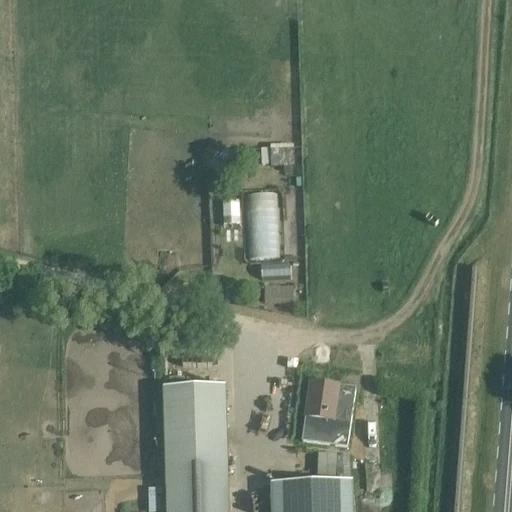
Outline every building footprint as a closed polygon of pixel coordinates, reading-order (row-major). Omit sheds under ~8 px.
[(274,170),(290,169),(289,144),(273,145),(274,170)] [(280,261),(277,196),(245,197),(248,262),(280,261)] [(221,202),(222,225),(238,225),(237,201),(221,202)] [(292,302),(291,285),(263,286),(264,303),(292,302)] [(355,391),(310,384),(303,443),(347,449),(355,391)] [(226,389),(164,391),(166,491),(228,489),(226,389)] [(317,480),(327,481),(336,481),(336,457),(318,456),(317,480)] [(353,511),(353,486),(271,489),(271,511),(353,511)] [(162,511),(162,488),(146,489),(146,511),(162,511)]
